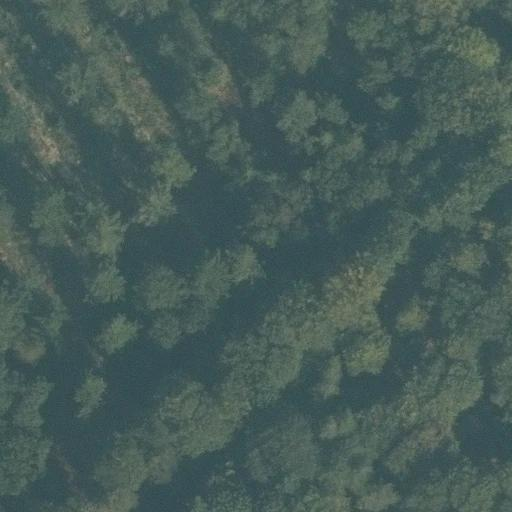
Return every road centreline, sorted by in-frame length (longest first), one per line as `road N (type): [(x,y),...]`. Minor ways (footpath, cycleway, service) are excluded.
road 1 (track): [(488,166),(91,511)]
road 2 (unclassified): [(511,205),(388,0)]
